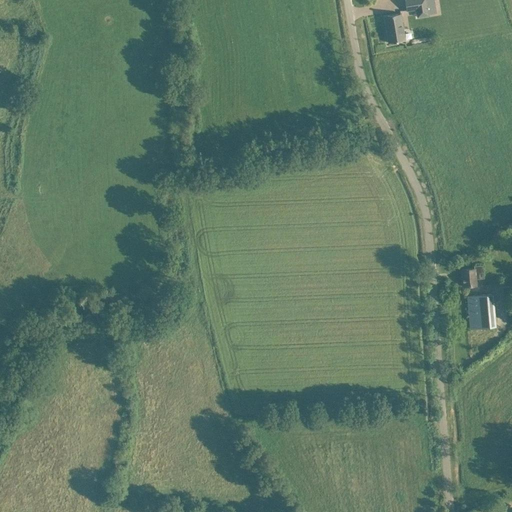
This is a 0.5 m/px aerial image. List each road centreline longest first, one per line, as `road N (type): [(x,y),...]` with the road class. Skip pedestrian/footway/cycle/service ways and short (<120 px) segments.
road 1 (unclassified): [(449,511),(426,218),(358,69),(347,0)]
road 2 (track): [(380,119),(171,173),(181,294),(162,300)]
